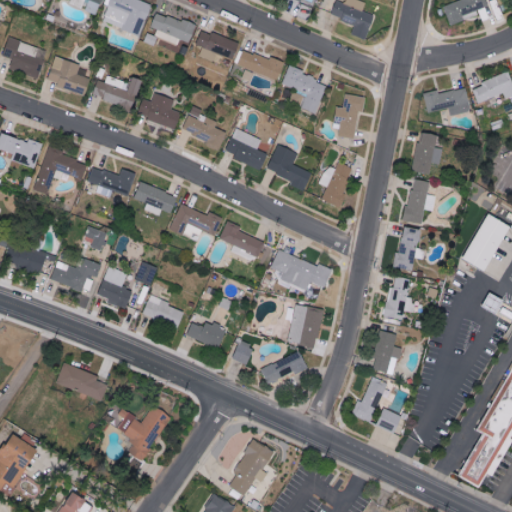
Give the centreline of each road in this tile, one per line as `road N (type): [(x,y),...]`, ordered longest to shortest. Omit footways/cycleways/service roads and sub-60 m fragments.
road 1 (residential): [(311,437),(349,344),(418,0)]
road 2 (residential): [(0,97),(365,252)]
road 3 (secondary): [(166,369),(471,511)]
road 4 (residential): [(212,0),(403,82)]
road 5 (secondary): [(0,298),(166,369)]
road 6 (residential): [(152,511),(231,400)]
